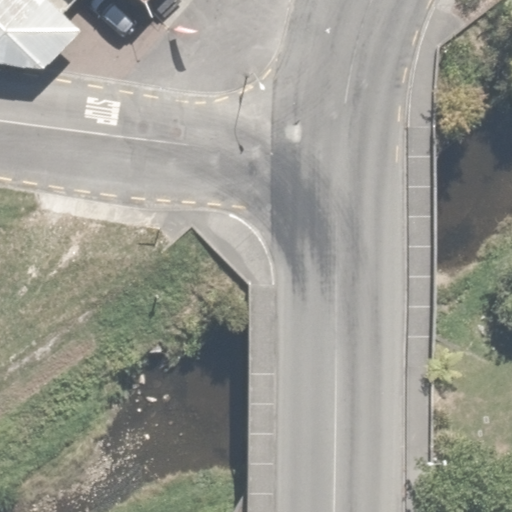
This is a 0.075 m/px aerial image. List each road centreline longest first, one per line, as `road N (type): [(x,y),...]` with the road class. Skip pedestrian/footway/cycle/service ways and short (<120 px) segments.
road 1 (unclassified): [(340,142),(331,511)]
road 2 (unclassified): [(0,116),(153,140),(273,149),(340,142)]
road 3 (unclassified): [(372,0),(349,60),(340,142)]
